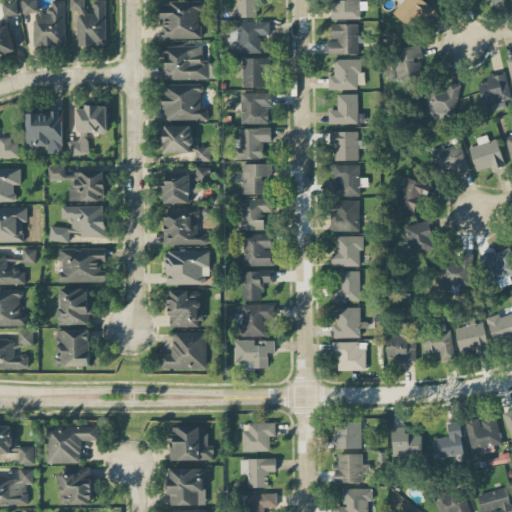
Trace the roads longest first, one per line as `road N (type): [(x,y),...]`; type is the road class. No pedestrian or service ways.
road 1 (residential): [(511,379),(414,398),(0,396)]
road 2 (residential): [(305,511),(304,0)]
road 3 (residential): [(132,327),(143,285),(138,0)]
road 4 (residential): [(0,87),(138,73)]
